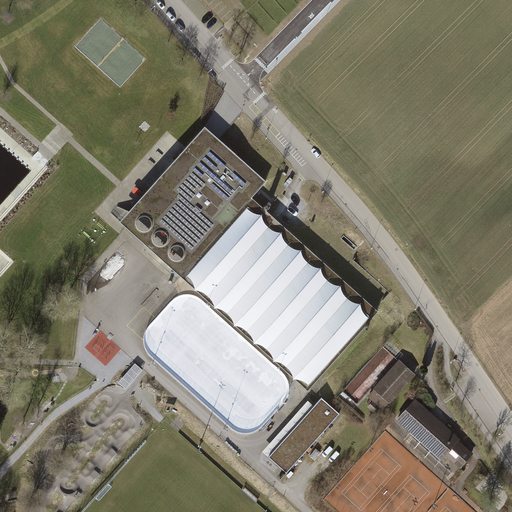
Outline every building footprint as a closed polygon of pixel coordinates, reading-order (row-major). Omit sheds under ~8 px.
[(211,131),(204,125),(185,146),(119,219),(123,222),(180,274),(251,196),(265,180),(211,131)] [(378,310),(251,196),(180,274),(307,388),(378,310)] [(398,360),(366,394),(384,411),(416,376),(398,360)] [(119,383),(126,389),(143,370),(135,364),(119,383)] [(286,472),(340,413),(323,397),(269,457),(286,472)] [(416,400),(397,421),(456,473),(473,454),(458,441),(460,439),(416,400)]
